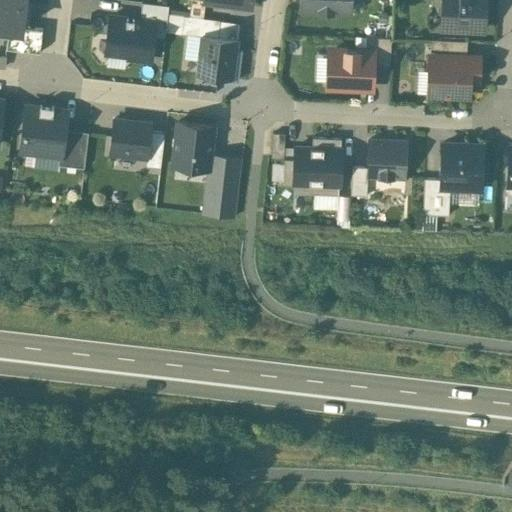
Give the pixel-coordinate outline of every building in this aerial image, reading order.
[(24,0),(0,0),(0,24),(8,25),(21,27),(24,0)] [(191,0),(190,15),(203,17),(205,0),(191,0)] [(350,0),(301,0),(301,10),(350,12),(350,0)] [(442,0),(442,27),(484,29),(484,0),(442,0)] [(142,1),(139,19),(155,20),(153,36),(165,37),(169,4),(142,1)] [(139,19),(110,15),(106,51),(130,54),(130,57),(150,59),(153,36),(155,20),(139,19)] [(204,17),(202,34),(233,38),(235,21),(204,17)] [(38,53),(41,29),(21,27),(8,25),(5,49),(38,53)] [(202,34),(201,34),(196,72),(217,75),(217,77),(236,80),(239,61),(235,61),(238,39),(233,38),(202,34)] [(391,37),(367,36),(366,50),(373,50),(372,65),(390,65),(391,37)] [(467,40),(431,39),(430,54),(466,56),(467,40)] [(366,50),(346,49),(345,51),(330,51),(328,83),(348,84),(348,86),(371,87),(372,65),(373,50),(366,50)] [(0,63),(8,65),(9,54),(0,52),(0,63)] [(466,56),(430,54),(429,93),(468,95),(469,79),(478,80),(478,56),(466,56)] [(40,107),(27,106),(21,149),(60,154),(62,154),(64,129),(66,110),(53,109),(54,106),(40,104),(40,107)] [(152,123),(113,118),(109,151),(122,153),(121,155),(136,157),(136,154),(147,156),(148,156),(151,130),(152,123)] [(214,125),(179,121),(173,164),(208,168),(209,168),(211,153),(214,125)] [(88,131),(64,129),(62,154),(60,154),(58,164),(84,167),(88,131)] [(165,131),(151,130),(148,156),(147,156),(145,165),(160,167),(165,131)] [(284,133),(272,133),(271,157),(283,157),(284,133)] [(312,146),(296,146),(295,159),(284,158),(283,182),(294,182),(294,192),(338,194),(341,138),(312,137),(312,146)] [(406,141),(368,139),(367,167),(367,175),(405,176),(406,141)] [(482,143),(443,141),(442,178),(441,186),(450,186),(480,188),(482,143)] [(242,156),(211,153),(209,168),(208,168),(202,212),(235,216),(242,156)] [(367,167),(352,166),(351,194),(366,195),(367,175),(367,167)] [(449,214),(450,186),(441,186),(442,178),(424,177),(423,213),(449,214)]
